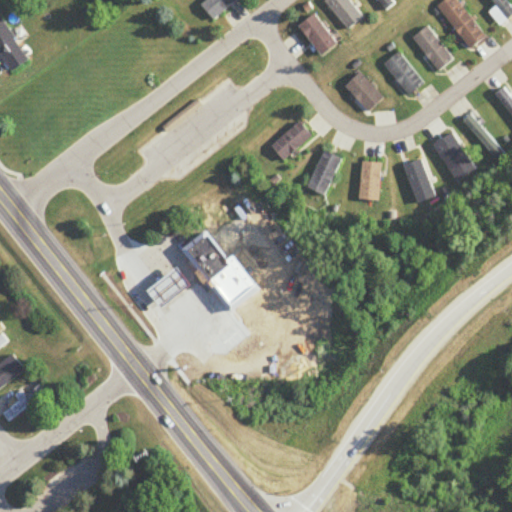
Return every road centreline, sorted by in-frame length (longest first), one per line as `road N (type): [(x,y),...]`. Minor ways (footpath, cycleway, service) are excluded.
road 1 (tertiary): [(0,197),(252,511)]
road 2 (residential): [(9,208),(283,0)]
road 3 (residential): [(511,51),(405,132),(361,134),(321,105),(259,20)]
road 4 (motorway): [(511,267),(421,353),(306,511)]
road 5 (residential): [(137,371),(0,478)]
